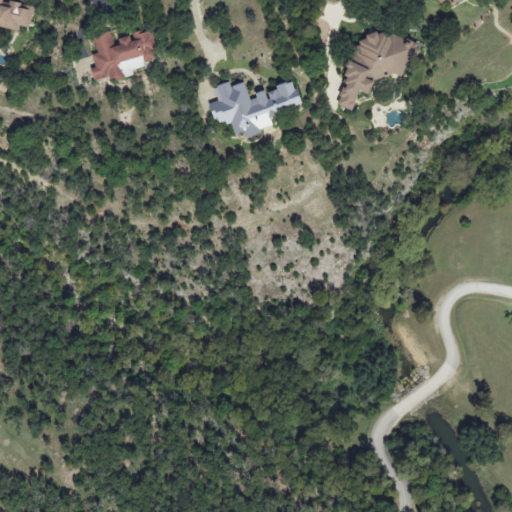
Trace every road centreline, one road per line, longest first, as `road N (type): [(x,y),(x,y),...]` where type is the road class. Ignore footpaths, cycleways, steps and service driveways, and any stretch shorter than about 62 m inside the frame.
road 1 (residential): [(434,384),(453,357),(444,320),(451,297),(473,289),(511,296)]
road 2 (residential): [(405,511),(407,496),(378,454),(380,428),(403,408)]
